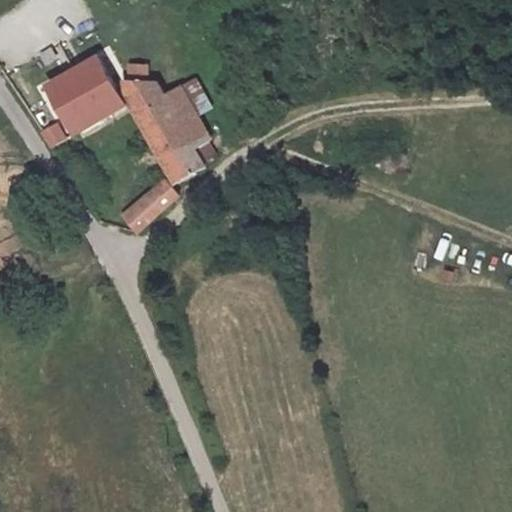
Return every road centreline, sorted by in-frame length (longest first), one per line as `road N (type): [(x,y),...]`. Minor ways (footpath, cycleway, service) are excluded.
road 1 (unclassified): [(0,91),(117,261),(220,511)]
road 2 (track): [(511,244),(260,141)]
road 3 (track): [(511,97),(347,106),(260,141)]
road 4 (track): [(260,141),(117,261)]
